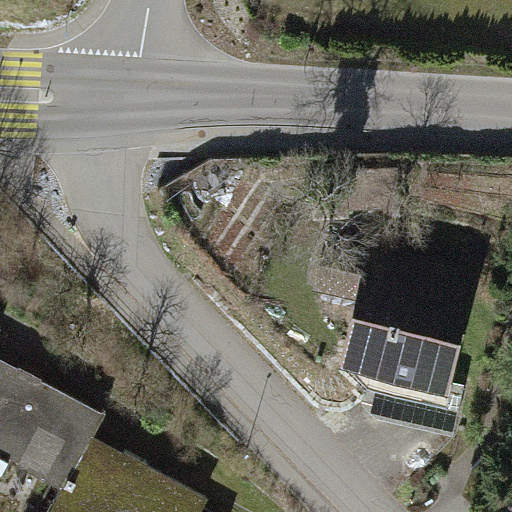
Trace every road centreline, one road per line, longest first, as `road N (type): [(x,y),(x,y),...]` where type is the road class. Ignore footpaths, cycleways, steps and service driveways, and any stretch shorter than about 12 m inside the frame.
road 1 (tertiary): [(369,511),(122,245),(101,188),(93,95)]
road 2 (tertiary): [(134,94),(511,106)]
